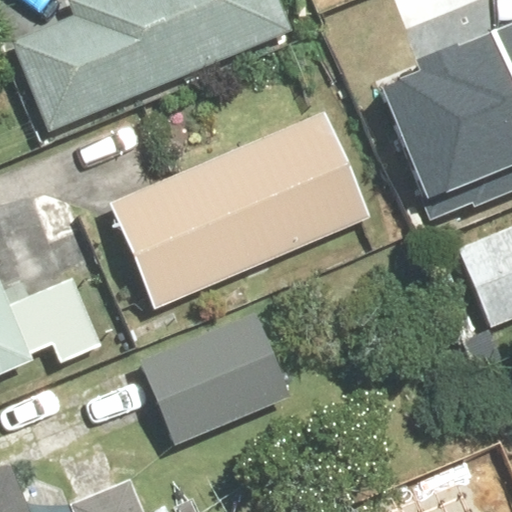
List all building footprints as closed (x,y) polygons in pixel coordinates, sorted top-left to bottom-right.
[(19,36),(55,122),(302,20),(293,0),(73,0),(78,11),(19,36)] [(511,26),(496,33),(511,72),(511,26)] [(416,73),(384,86),(435,211),(437,217),(471,203),(472,207),(511,190),(511,72),(496,33),(414,67),(416,73)] [(340,105),(120,196),(165,302),(384,211),(340,105)] [(511,217),(455,241),(491,325),(511,316),(511,217)] [(0,249),(0,373),(44,355),(0,249)] [(254,307),(144,354),(180,437),(289,391),(254,307)] [(0,511),(156,511),(143,473),(51,504),(35,457),(0,469),(0,511)]
